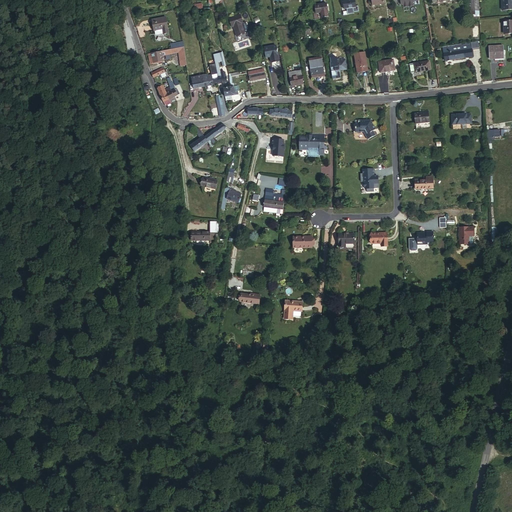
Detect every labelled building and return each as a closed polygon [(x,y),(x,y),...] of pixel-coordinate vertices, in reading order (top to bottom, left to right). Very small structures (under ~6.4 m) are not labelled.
[(349,0),(343,1),(344,9),(356,8),(354,0),(349,0)] [(470,0),(471,15),(479,15),(478,0),(470,0)] [(511,0),(502,0),(503,10),(511,9),(511,0)] [(326,3),(315,5),(316,14),(321,13),(322,17),(328,16),(326,3)] [(155,32),(163,30),(164,34),(169,34),(167,18),(153,20),(155,32)] [(235,29),(237,39),(245,38),(243,28),(245,27),(243,19),(232,21),(233,29),(235,29)] [(453,52),(472,49),(471,43),(456,45),(451,46),(452,48),(453,52)] [(265,48),(266,58),(271,57),(272,63),(279,62),(276,46),(265,48)] [(495,58),(504,57),(504,46),(489,47),(490,59),(495,59),(495,58)] [(162,51),(150,54),(151,62),(154,62),(154,63),(164,61),(163,56),(179,53),(180,61),(186,60),(184,47),(172,50),(162,51)] [(473,57),(472,49),(453,52),(444,53),(445,61),(473,57)] [(354,54),(357,72),(367,71),(364,52),(354,54)] [(311,69),(323,67),(322,58),(309,60),(311,69)] [(378,62),(380,73),(395,70),(393,60),(378,62)] [(330,63),(331,71),(339,70),(346,69),(345,61),(344,61),(330,63)] [(414,64),(416,72),(430,70),(429,61),(414,64)] [(324,76),(323,67),(311,69),(312,78),(324,76)] [(163,68),(153,73),(152,74),(154,78),(165,72),(163,68)] [(331,71),(333,79),(340,78),(339,70),(331,71)] [(264,73),(249,76),(250,81),(265,78),(264,73)] [(215,78),(216,84),(218,84),(227,82),(226,76),(218,77),(215,78)] [(301,76),(290,78),(292,86),(303,84),(301,76)] [(209,79),(205,80),(203,80),(205,87),(208,86),(216,84),(215,78),(213,78),(210,79),(209,79)] [(192,82),(194,89),(205,87),(203,80),(197,81),(193,82),(192,82)] [(224,88),(225,97),(226,101),(232,100),(232,99),(232,96),(235,95),(235,92),(234,87),(233,87),(231,87),(224,88)] [(172,91),(167,94),(170,99),(173,98),(175,97),(178,95),(180,94),(177,89),(176,90),(175,90),(172,91)] [(167,94),(161,96),(164,102),(170,99),(167,94)] [(416,124),(430,122),(428,111),(423,112),(423,113),(415,114),(416,124)] [(452,115),(453,125),(472,124),(472,115),(452,115)] [(300,137),(299,151),(308,151),(308,158),(320,158),(320,157),(325,157),(325,151),(327,151),(327,147),(324,147),(324,144),(325,144),(325,136),(331,137),(332,117),(313,117),(313,135),(307,135),(307,137),(300,137)] [(369,120),(364,120),(363,120),(363,119),(359,119),(358,122),(356,122),(356,131),(364,131),(368,138),(375,134),(373,129),(375,128),(373,123),(371,124),(369,120)] [(226,127),(223,125),(222,125),(214,132),(217,136),(225,130),(226,127)] [(204,136),(199,128),(195,131),(200,138),(204,136)] [(217,136),(214,132),(213,131),(205,137),(208,142),(211,140),(213,139),(217,136)] [(204,136),(200,138),(191,145),(195,152),(208,142),(205,137),(204,136)] [(364,174),(361,174),(362,182),(366,182),(366,190),(368,190),(368,193),(375,193),(375,189),(379,189),(379,181),(376,181),(376,177),(375,177),(375,169),(364,170),(364,174)] [(204,177),(202,185),(217,188),(218,179),(204,177)] [(415,191),(433,190),(433,178),(425,178),(425,181),(414,182),(415,191)] [(226,199),(238,203),(242,194),(237,192),(227,188),(225,189),(223,198),(223,201),(226,202),(226,199)] [(265,200),(264,211),(276,213),(277,209),(283,209),(284,202),(283,202),(284,198),(278,197),(277,201),(273,201),(273,197),(274,191),(267,189),(265,200)] [(209,231),(209,238),(213,238),(213,231),(217,232),(218,221),(210,221),(209,231)] [(474,229),(460,229),(460,246),(469,246),(469,245),(472,245),(473,244),(473,237),(474,237),(474,229)] [(209,240),(209,238),(209,231),(191,230),(190,238),(209,240)] [(372,233),(372,244),(382,244),(382,246),(388,246),(388,233),(372,233)] [(427,235),(417,235),(417,240),(409,241),(410,251),(410,252),(411,252),(416,252),(417,251),(417,250),(417,245),(423,245),(423,244),(433,243),(433,233),(426,233),(427,235)] [(342,235),(342,247),(348,247),(348,244),(358,245),(359,235),(342,235)] [(316,237),(296,237),(296,248),(315,248),(316,237)] [(241,295),(240,303),(259,305),(260,297),(250,296),(241,295)] [(293,312),(301,313),(302,303),(286,302),(285,313),(293,314),(293,312)]
